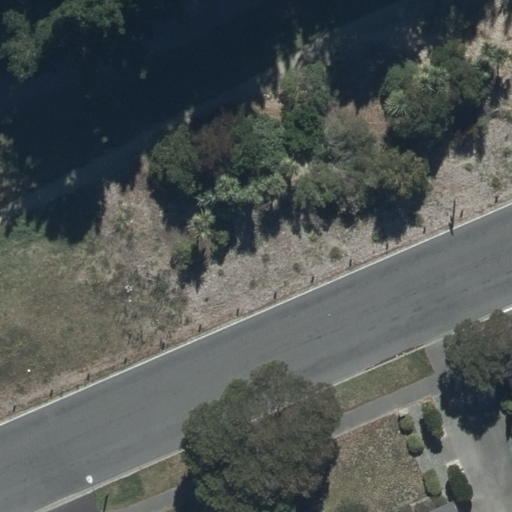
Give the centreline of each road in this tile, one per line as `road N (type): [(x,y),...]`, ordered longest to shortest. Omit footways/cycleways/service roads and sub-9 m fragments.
road 1 (tertiary): [(511,251),(0,477)]
road 2 (track): [(159,0),(0,71)]
